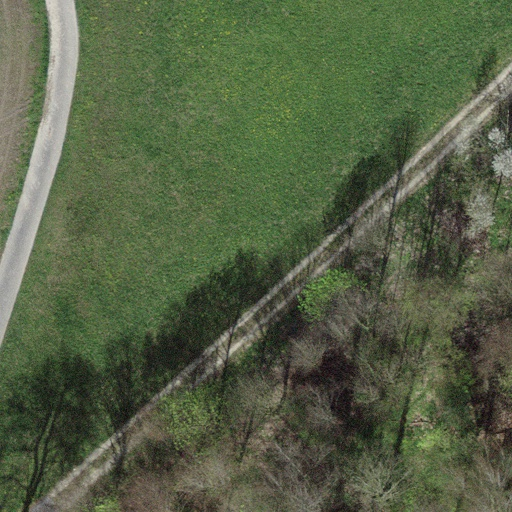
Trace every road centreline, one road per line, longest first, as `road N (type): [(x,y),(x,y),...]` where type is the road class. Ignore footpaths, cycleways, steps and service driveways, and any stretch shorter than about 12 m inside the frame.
road 1 (track): [(25,511),(511,61)]
road 2 (track): [(0,305),(54,124),(58,0)]
